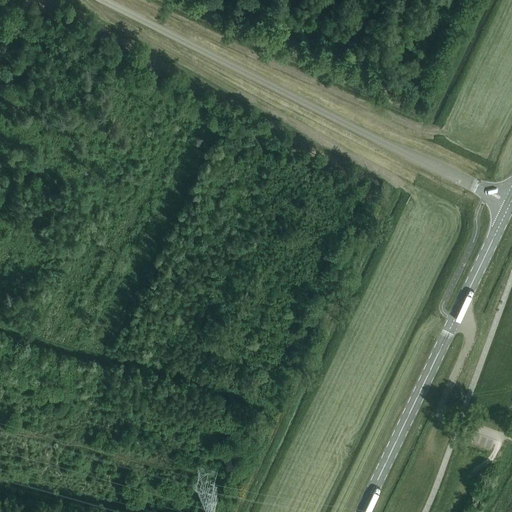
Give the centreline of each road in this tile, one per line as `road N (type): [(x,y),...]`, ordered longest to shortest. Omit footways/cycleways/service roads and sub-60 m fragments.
road 1 (unclassified): [(509,204),(101,0)]
road 2 (track): [(412,188),(92,11),(93,0)]
road 3 (track): [(394,179),(235,511)]
road 4 (track): [(136,0),(409,125),(448,135)]
road 5 (primary): [(362,511),(454,319)]
road 6 (track): [(417,128),(482,0)]
road 7 (unclassified): [(454,319),(466,325),(470,341),(438,414),(457,423)]
road 8 (primary): [(454,319),(509,204)]
